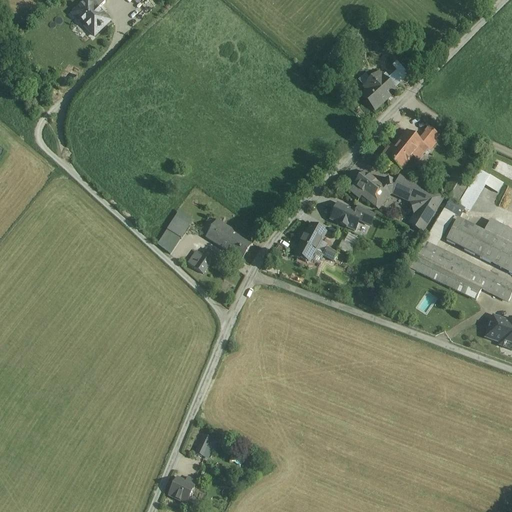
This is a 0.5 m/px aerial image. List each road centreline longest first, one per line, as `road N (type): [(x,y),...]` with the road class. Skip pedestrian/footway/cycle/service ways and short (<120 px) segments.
road 1 (residential): [(506,0),(284,229),(231,322)]
road 2 (residential): [(61,164),(231,322)]
road 3 (residential): [(231,322),(153,511)]
